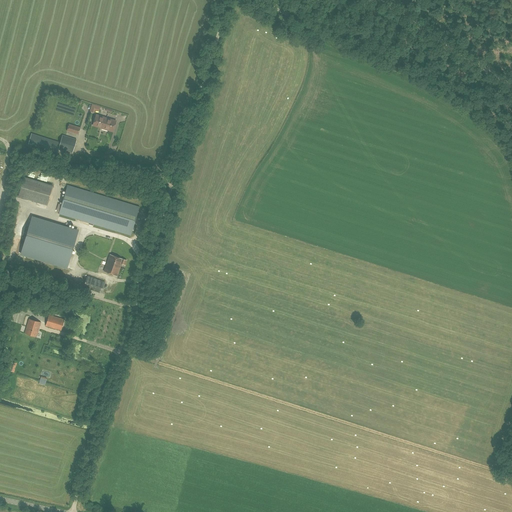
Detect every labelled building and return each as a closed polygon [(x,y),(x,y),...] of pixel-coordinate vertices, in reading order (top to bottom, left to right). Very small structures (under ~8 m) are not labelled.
[(117,120),(96,114),(92,126),(113,132),(117,120)] [(81,128),(69,124),(67,131),(78,135),(81,128)] [(60,143),(32,134),(29,144),(58,152),(59,148),(60,143)] [(77,139),(63,135),(60,143),(59,148),(73,152),(77,139)] [(55,168),(44,165),(45,164),(42,164),(41,170),(54,173),(55,168)] [(53,185),(24,176),(18,196),(47,205),(53,185)] [(67,185),(59,214),(131,235),(139,207),(67,185)] [(32,217),(20,257),(67,270),(79,231),(32,217)] [(104,271),(117,276),(122,263),(125,264),(126,260),(110,255),(104,271)] [(105,282),(87,276),(84,287),(101,293),(105,282)] [(49,315),(45,326),(61,330),(64,320),(49,315)] [(41,322),(29,319),(25,333),(36,337),(41,322)] [(18,361),(11,359),(8,370),(14,372),(18,361)]
